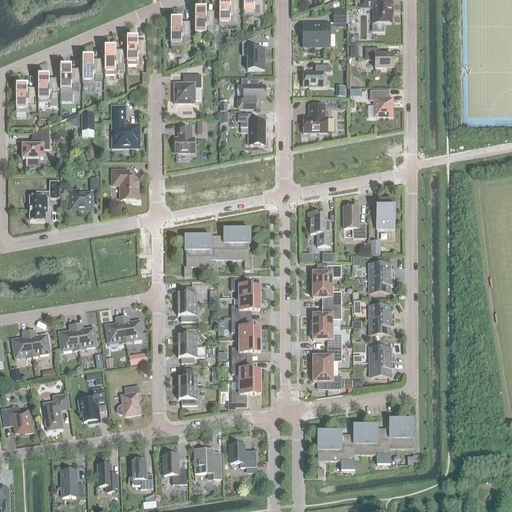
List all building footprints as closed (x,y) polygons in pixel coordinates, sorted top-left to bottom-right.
[(262,17),(262,0),(242,0),(243,17),(262,17)] [(390,12),(392,12),(392,3),(387,3),(386,0),(359,0),(360,10),(374,10),(374,25),(372,25),(372,34),(383,34),(383,25),(390,25),(390,12)] [(238,27),(238,3),(218,3),(219,27),(238,27)] [(332,12),(332,25),(345,25),(345,12),(332,12)] [(214,37),(214,13),(194,13),(194,38),(214,37)] [(189,48),(189,23),(170,24),(170,48),(189,48)] [(329,49),(329,25),(305,25),(305,35),(302,35),(302,49),(329,49)] [(255,50),(255,38),(241,44),(241,57),(247,57),(247,72),(264,72),(264,50),(255,50)] [(145,57),(145,42),(126,42),(126,67),(140,66),(139,57),(145,57)] [(350,59),(358,59),(358,49),(350,49),(350,59)] [(379,57),(379,50),(365,50),(365,62),(374,62),(374,70),(392,70),(392,64),(394,63),(394,59),(392,58),(392,57),(379,57)] [(123,72),(123,66),(123,51),(104,52),(104,76),(117,76),(117,72),(123,72)] [(82,60),(82,85),(95,85),(95,84),(95,76),(101,76),(101,61),(94,61),(93,61),(92,60),(82,60)] [(330,74),(330,67),(315,67),(315,74),(302,74),(302,89),(323,89),(323,74),(330,74)] [(79,85),(79,70),(60,70),(60,95),(73,95),(73,94),(73,85),(79,85)] [(200,90),(200,77),(185,77),(185,85),(173,85),(174,106),(194,106),(194,90),(200,90)] [(57,80),(37,80),(38,104),(51,104),(51,108),(57,108),(57,80)] [(258,88),(258,81),(241,81),(241,86),(243,88),(243,97),(237,97),(237,111),(257,111),(257,103),(264,103),(264,88),(258,88)] [(35,104),(35,89),(15,89),(15,114),(29,114),(29,104),(35,104)] [(368,107),(368,119),(374,119),(374,118),(391,118),(391,101),(387,101),(387,93),(370,93),(370,102),(374,102),(374,107),(368,107)] [(324,119),(324,107),(309,107),(309,119),(302,119),(303,135),(308,135),(310,137),(314,137),(316,135),(327,135),(326,119),(324,119)] [(124,123),(124,109),(111,109),(111,124),(113,124),(113,141),(111,141),(111,151),(122,151),(122,149),(138,149),(138,146),(140,144),(138,143),(138,127),(128,127),(128,126),(125,123),(124,123)] [(93,113),(86,113),(86,116),(82,116),(81,133),(94,133),(94,116),(93,116),(93,113)] [(76,128),(79,128),(80,115),(68,120),(69,123),(76,128)] [(253,123),(253,116),(237,116),(237,123),(240,123),(240,130),(248,130),(248,147),(264,147),(264,123),(253,123)] [(197,124),(197,137),(206,137),(206,124),(197,124)] [(191,140),(191,130),(178,130),(178,140),(174,140),(174,155),(194,155),(194,140),(191,140)] [(49,152),(49,140),(39,141),(34,141),(34,147),(22,147),(22,161),(25,161),(25,169),(40,169),(40,161),(43,160),(43,152),(49,152)] [(128,180),(128,172),(112,173),(112,188),(120,188),(120,202),(123,202),(123,203),(137,203),(137,188),(138,187),(138,180),(128,180)] [(99,192),(99,180),(90,180),(90,192),(99,192)] [(59,201),(59,183),(49,183),(49,193),(35,194),(35,199),(29,199),(29,222),(45,222),(45,209),(47,209),(46,201),(59,201)] [(92,212),(91,195),(69,195),(70,212),(92,212)] [(393,213),(393,202),(379,202),(379,210),(376,210),(376,231),(393,230),(393,220),(395,220),(395,213),(393,213)] [(358,226),(358,208),(343,209),(343,231),(352,231),(352,241),(365,241),(365,226),(358,226)] [(323,223),(323,215),(308,215),(308,222),(310,222),(310,236),(317,236),(317,249),(329,249),(329,223),(323,223)] [(250,245),(250,231),(223,231),(223,239),(211,239),(211,238),(184,238),(184,252),(185,252),(185,269),(183,269),(183,279),(190,279),(190,269),(210,269),(210,261),(224,261),(224,262),(244,262),(244,272),(250,272),(250,262),(248,262),(248,245),(250,245)] [(379,243),(370,243),(370,257),(379,257),(379,243)] [(322,255),(322,264),(334,264),(334,255),(322,255)] [(369,281),(394,281),(394,274),(389,274),(389,266),(369,266),(369,281)] [(312,287),(331,287),(331,280),(341,280),(340,268),(326,268),(326,274),(312,274),(312,287)] [(238,293),(238,300),(259,300),(259,288),(251,288),(251,287),(245,287),(245,280),(230,280),(230,293),(238,293)] [(394,287),(394,281),(369,281),(369,296),(389,295),(389,288),(394,287)] [(326,308),(341,308),(341,294),(331,294),(331,287),(312,287),(312,300),(326,300),(326,308)] [(177,295),(177,306),(196,306),(196,295),(193,295),(193,288),(180,288),(180,295),(177,295)] [(230,308),(231,321),(246,321),(246,313),(251,313),(251,312),(259,312),(259,300),(238,300),(238,308),(230,308)] [(196,306),(177,306),(177,316),(177,317),(180,317),(181,323),(196,323),(196,306)] [(310,329),(331,329),(331,322),(341,322),(341,308),(326,308),(327,316),(312,316),(312,322),(310,322),(310,329)] [(369,323),(394,323),(394,316),(389,316),(389,308),(369,308),(369,323)] [(128,318),(122,319),(125,345),(132,344),(132,341),(142,340),(141,331),(142,330),(141,324),(140,324),(139,323),(129,324),(128,318)] [(119,346),(125,345),(122,319),(115,320),(116,326),(106,328),(108,345),(119,343),(119,346)] [(238,335),(238,342),(259,342),(259,330),(251,330),(251,329),(246,329),(246,321),(231,321),(231,335),(238,335)] [(394,323),(369,323),(369,338),(389,337),(389,330),(394,330),(394,323)] [(81,326),(75,327),(79,352),(85,351),(85,349),(95,347),(93,330),(82,332),(81,326)] [(72,353),(79,352),(75,327),(68,328),(69,333),(59,335),(59,337),(58,337),(59,343),(60,343),(62,352),(72,351),(72,353)] [(331,329),(310,329),(310,336),(312,336),(312,342),(327,342),(327,350),(341,350),(341,336),(331,336),(331,329)] [(177,337),(177,348),(196,348),(196,330),(181,330),(181,337),(177,337)] [(35,333),(28,334),(32,359),(39,358),(38,356),(49,354),(47,345),(48,345),(47,338),(46,339),(46,337),(36,339),(35,333)] [(32,359),(28,334),(22,335),(23,341),(12,342),(13,344),(11,344),(12,350),(14,350),(15,359),(25,358),(26,360),(32,359)] [(259,354),(259,342),(238,342),(239,350),(231,350),(231,363),(246,363),(246,355),(251,355),(251,354),(259,354)] [(196,359),(196,348),(177,348),(178,358),(178,359),(181,359),(181,365),(193,365),(193,359),(196,359)] [(341,364),(341,350),(327,350),(327,358),(312,358),(313,371),(331,371),(331,364),(341,364)] [(369,365),(394,365),(394,358),(389,358),(389,350),(369,350),(369,365)] [(131,365),(149,364),(148,353),(130,355),(131,365)] [(218,354),(218,362),(227,362),(226,354),(218,354)] [(106,370),(114,369),(112,360),(105,361),(106,370)] [(239,376),(239,384),(260,384),(260,372),(251,372),(251,371),(246,371),(246,363),(231,363),(231,376),(239,376)] [(394,372),(394,365),(369,365),(369,380),(389,379),(389,372),(394,372)] [(43,380),(55,378),(54,371),(42,373),(43,380)] [(331,378),(331,371),(313,371),(313,384),(327,384),(327,392),(341,392),(341,378),(331,378)] [(178,379),(178,390),(197,390),(196,372),(181,373),(181,379),(178,379)] [(96,387),(102,386),(100,374),(86,376),(87,383),(95,381),(96,387)] [(343,382),(343,391),(352,391),(352,382),(343,382)] [(260,396),(260,384),(239,384),(239,391),(231,391),(231,405),(246,405),(246,397),(251,397),(251,396),(260,396)] [(138,388),(138,387),(124,389),(125,396),(120,397),(122,407),(121,407),(120,407),(120,408),(119,408),(118,409),(117,410),(117,411),(117,412),(117,413),(117,414),(118,414),(118,415),(119,415),(119,416),(120,416),(121,416),(122,416),(123,416),(124,419),(140,416),(137,395),(139,394),(138,388)] [(106,412),(102,390),(92,391),(93,397),(84,399),(84,401),(80,402),(80,405),(78,406),(80,414),(82,414),(83,424),(88,423),(89,426),(97,425),(96,414),(106,412)] [(197,407),(197,390),(178,390),(178,400),(178,401),(181,401),(181,407),(197,407)] [(52,398),(53,404),(43,405),(46,423),(44,423),(45,428),(46,428),(47,432),(62,430),(60,410),(69,409),(67,396),(52,398)] [(19,413),(19,408),(0,411),(3,427),(13,425),(14,436),(24,434),(24,435),(32,434),(31,426),(30,426),(28,412),(19,413)] [(413,451),(413,422),(388,422),(388,433),(377,433),(377,428),(353,428),(353,439),(341,439),(341,434),(317,434),(317,463),(340,463),(340,473),(354,473),(353,457),(376,457),(376,467),(389,467),(389,451),(413,451)] [(244,453),(243,446),(229,446),(230,465),(240,465),(240,469),(256,469),(256,453),(244,453)] [(213,460),(213,451),(194,452),(194,460),(193,461),(192,462),(192,463),(193,465),(193,466),(194,466),(195,476),(213,475),(213,481),(221,481),(220,460),(213,460)] [(178,471),(178,456),(163,457),(163,477),(172,477),(172,487),(187,487),(186,471),(178,471)] [(145,476),(145,461),(131,462),(132,482),(132,485),(134,487),(140,487),(140,491),(152,491),(152,476),(145,476)] [(111,480),(110,467),(97,467),(98,489),(106,488),(106,494),(117,494),(117,480),(111,480)] [(77,486),(76,472),(60,472),(61,499),(77,499),(77,498),(83,498),(83,486),(77,486)] [(0,486),(0,507),(1,508),(1,511),(8,511),(8,490),(1,490),(1,487),(0,486)]
